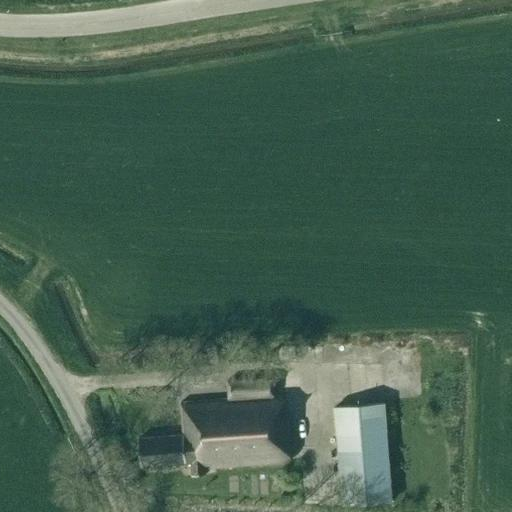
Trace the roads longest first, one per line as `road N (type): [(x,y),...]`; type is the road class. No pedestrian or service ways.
road 1 (unclassified): [(241,0),(114,20),(0,25)]
road 2 (unclassified): [(121,511),(55,379),(0,303)]
